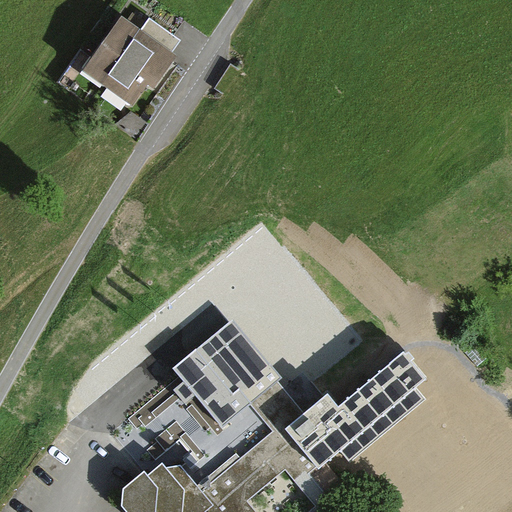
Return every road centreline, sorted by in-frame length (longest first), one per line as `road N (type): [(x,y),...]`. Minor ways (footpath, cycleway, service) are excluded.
road 1 (residential): [(0,395),(141,152),(245,0)]
road 2 (residential): [(160,370),(109,418),(76,511)]
